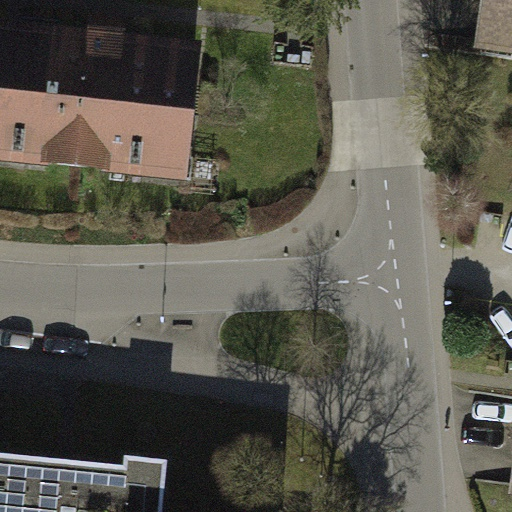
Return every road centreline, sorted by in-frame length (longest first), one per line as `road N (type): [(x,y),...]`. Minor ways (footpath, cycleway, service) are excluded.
road 1 (residential): [(0,298),(50,303),(398,278)]
road 2 (residential): [(398,278),(374,0)]
road 3 (residential): [(420,511),(398,278)]
